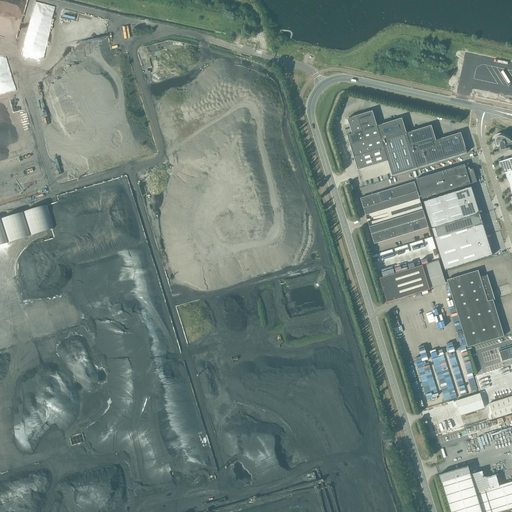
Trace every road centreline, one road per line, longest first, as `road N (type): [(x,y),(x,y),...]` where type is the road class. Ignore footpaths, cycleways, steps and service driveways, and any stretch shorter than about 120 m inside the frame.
road 1 (tertiary): [(432,511),(345,228)]
road 2 (tertiary): [(480,107),(347,78),(322,85)]
road 3 (tertiary): [(345,228),(311,119),(322,85)]
